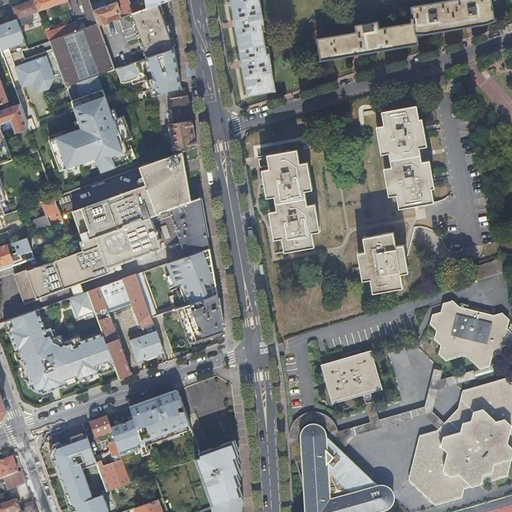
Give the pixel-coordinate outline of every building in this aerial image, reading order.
[(17,19),(20,25),(32,21),(30,13),(38,11),(34,0),(31,0),(13,7),(17,19)] [(34,0),(38,11),(65,1),(67,6),(70,5),(68,0),(34,0)] [(98,75),(115,68),(99,25),(94,11),(91,3),(89,0),(81,0),(85,10),(91,26),(78,30),(75,22),(50,31),(48,26),(44,27),(49,41),(52,49),(61,73),(66,86),(67,86),(98,75)] [(105,0),(98,0),(91,3),(94,11),(108,5),(105,0)] [(119,0),(125,15),(132,13),(135,12),(133,8),(131,2),(130,0),(119,0)] [(232,0),(236,20),(234,20),(236,27),(237,27),(243,60),(241,60),(243,67),(244,67),(249,94),(275,90),(269,54),(267,55),(261,23),(264,23),(259,0),(232,0)] [(448,27),(448,30),(464,27),(464,24),(495,18),(491,0),(449,0),(413,6),(414,17),(411,18),(412,23),(379,28),(378,22),(356,26),(357,32),(318,39),(321,57),(331,55),(331,59),(343,57),(343,53),(357,51),(357,54),(369,52),(368,49),(382,47),(383,50),(395,48),(394,45),(418,41),(417,35),(417,32),(448,27)] [(99,25),(120,17),(119,13),(121,13),(117,2),(108,5),(94,11),(99,25)] [(148,56),(174,47),(158,4),(147,8),(145,8),(135,12),(132,13),(148,56)] [(53,76),(61,73),(52,49),(25,59),(22,51),(28,49),(20,25),(17,19),(0,24),(0,47),(1,50),(8,48),(22,87),(34,83),(37,93),(49,89),(54,78),(53,76)] [(417,35),(448,30),(448,27),(417,32),(417,35)] [(181,87),(174,47),(148,56),(116,68),(121,81),(124,80),(124,82),(131,79),(132,83),(147,78),(153,95),(168,89),(181,87)] [(458,69),(449,71),(451,80),(460,78),(458,69)] [(105,95),(98,75),(67,86),(82,127),(49,139),(60,170),(90,159),(92,155),(97,157),(102,171),(132,160),(125,140),(132,137),(129,129),(126,130),(124,124),(127,123),(124,114),(116,118),(113,116),(108,102),(105,95)] [(461,82),(452,83),(453,92),(462,91),(461,82)] [(25,86),(28,95),(35,94),(32,85),(25,86)] [(192,120),(188,94),(170,97),(172,108),(169,109),(170,117),(168,117),(168,120),(171,119),(171,120),(172,122),(169,122),(175,154),(183,151),(197,146),(192,120)] [(0,110),(0,163),(13,159),(5,136),(4,134),(1,126),(0,124),(11,120),(12,122),(15,130),(16,132),(29,127),(26,119),(20,103),(0,110)] [(382,126),(382,127),(386,154),(391,154),(391,155),(393,167),(389,168),(393,196),(398,195),(400,209),(435,203),(432,181),(431,175),(428,161),(424,162),(422,148),(426,147),(425,144),(423,134),(422,128),(420,115),(418,106),(383,112),(385,122),(386,126),(382,126)] [(31,117),(26,119),(29,127),(30,129),(35,127),(31,117)] [(441,125),(422,128),(423,134),(442,130),(441,125)] [(311,190),(309,180),(306,163),(302,163),(300,153),(299,149),(268,155),(269,162),(270,169),(266,169),(270,192),(271,197),(275,197),(278,210),(273,211),(277,234),(278,240),(283,239),(285,252),(316,246),(314,233),(318,232),(316,222),(313,204),(309,205),(307,191),(311,190)] [(175,154),(139,167),(146,184),(72,211),(82,240),(191,200),(183,151),(175,154)] [(449,172),(431,175),(432,181),(450,177),(449,172)] [(63,221),(54,197),(42,202),(48,220),(50,225),(54,224),(63,221)] [(191,200),(82,240),(80,241),(83,250),(75,253),(85,281),(107,273),(105,269),(180,241),(186,256),(210,247),(205,223),(201,197),(191,200)] [(264,214),(271,213),(269,201),(262,202),(264,214)] [(39,229),(50,225),(48,220),(37,224),(39,229)] [(56,229),(65,226),(63,221),(54,224),(56,229)] [(0,240),(9,237),(7,231),(0,233),(0,240)] [(407,273),(403,256),(402,245),(398,246),(395,232),(364,238),(366,251),(362,252),(364,266),(358,267),(353,268),(353,271),(365,269),(367,279),(371,279),(373,293),(384,292),(405,288),(403,274),(407,273)] [(0,270),(12,266),(35,258),(31,247),(29,248),(26,239),(26,238),(7,245),(0,247),(0,270)] [(186,256),(167,263),(173,280),(168,282),(170,286),(214,270),(210,247),(186,256)] [(81,283),(85,281),(75,253),(73,249),(14,271),(25,303),(71,287),(81,283)] [(493,260),(497,274),(510,270),(506,256),(493,260)] [(478,279),(497,274),(493,260),(474,265),(478,279)] [(0,275),(14,271),(12,266),(0,270),(0,275)] [(214,270),(170,286),(171,290),(176,288),(183,306),(218,293),(218,292),(214,270)] [(120,379),(132,375),(108,311),(132,302),(143,331),(128,336),(137,361),(164,351),(152,318),(144,296),(138,280),(136,274),(89,291),(95,310),(104,334),(111,353),(117,370),(120,379)] [(138,280),(144,296),(149,294),(143,278),(138,280)] [(74,296),(84,293),(81,283),(71,287),(74,296)] [(70,297),(77,316),(95,310),(89,291),(70,297)] [(218,293),(178,308),(191,342),(225,330),(218,293)] [(152,318),(157,315),(149,294),(144,296),(152,318)] [(434,338),(441,344),(439,353),(446,360),(463,356),(467,356),(479,368),(490,365),(492,357),(501,354),(502,346),(511,343),(511,338),(511,331),(507,326),(509,318),(502,312),(493,314),(458,306),(453,300),(443,303),(441,311),(433,314),(430,323),(437,329),(434,338)] [(45,330),(38,309),(3,322),(7,332),(9,332),(26,379),(25,380),(28,390),(30,389),(31,390),(40,394),(42,394),(43,395),(65,387),(65,389),(117,370),(104,334),(77,343),(78,346),(78,347),(73,349),(71,345),(66,347),(54,341),(50,331),(51,331),(50,328),(45,330)] [(332,403),(362,394),(371,421),(337,431),(336,428),(332,419),(331,418),(328,415),(325,413),(322,411),(318,410),(314,409),(310,409),(307,410),(303,412),(300,414),(297,416),(295,420),(293,423),(291,428),(291,434),(291,440),(292,446),(295,452),(302,450),(305,511),(369,511),(386,507),(388,507),(391,504),(393,501),(394,496),(393,492),(392,490),(390,487),(386,485),(384,484),(379,484),(342,449),(356,434),(424,413),(439,428),(438,429),(420,435),(409,479),(435,504),(462,496),(464,488),(507,475),(511,455),(511,382),(507,377),(463,390),(459,408),(445,422),(433,412),(439,388),(474,377),(472,370),(440,380),(443,370),(435,368),(427,405),(378,419),(370,392),(382,388),(371,349),(321,364),(332,403)] [(130,406),(134,418),(111,427),(121,455),(135,450),(136,453),(142,451),(146,450),(142,441),(190,424),(186,414),(184,407),(177,389),(177,391),(166,395),(166,393),(160,397),(160,398),(155,400),(154,398),(130,406)] [(111,427),(107,415),(91,421),(97,440),(98,440),(99,443),(107,441),(113,456),(116,455),(118,459),(105,464),(103,459),(97,461),(98,463),(107,490),(131,482),(121,455),(111,427)] [(146,450),(142,451),(143,455),(151,452),(148,444),(191,428),(190,424),(142,441),(146,450)] [(83,469),(98,463),(97,461),(92,446),(88,436),(60,446),(57,454),(77,511),(109,511),(103,494),(93,497),(83,469)] [(201,456),(198,458),(201,466),(199,467),(208,492),(210,491),(215,504),(241,495),(237,486),(239,485),(235,473),(239,472),(234,457),(239,456),(234,443),(226,445),(226,444),(207,451),(207,452),(201,454),(201,456)] [(92,446),(97,461),(103,459),(104,459),(99,444),(92,446)] [(0,478),(3,478),(18,473),(13,458),(11,458),(0,461),(0,478)] [(26,483),(22,472),(3,479),(7,490),(26,483)] [(242,511),(241,495),(215,504),(218,511),(242,511)] [(164,501),(163,497),(135,507),(137,511),(162,511),(159,502),(164,501)] [(0,511),(16,511),(20,511),(17,500),(0,505),(0,511)] [(24,504),(26,511),(35,511),(32,502),(24,504)]
